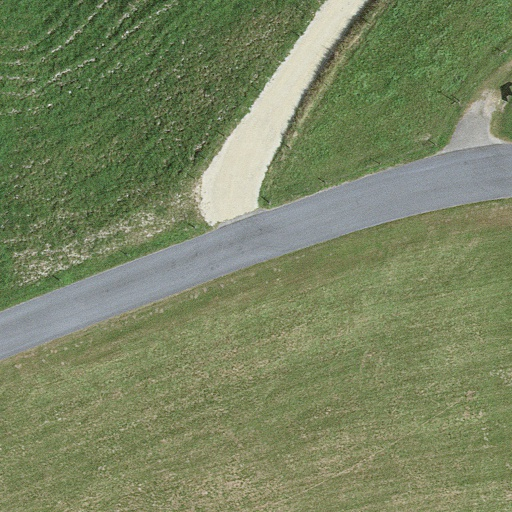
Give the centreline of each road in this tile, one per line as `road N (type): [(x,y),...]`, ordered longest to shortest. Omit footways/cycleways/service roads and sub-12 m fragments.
road 1 (tertiary): [(511,171),(365,203),(0,335)]
road 2 (track): [(352,0),(246,159),(240,244)]
road 3 (track): [(511,56),(487,92),(474,134),(475,176)]
